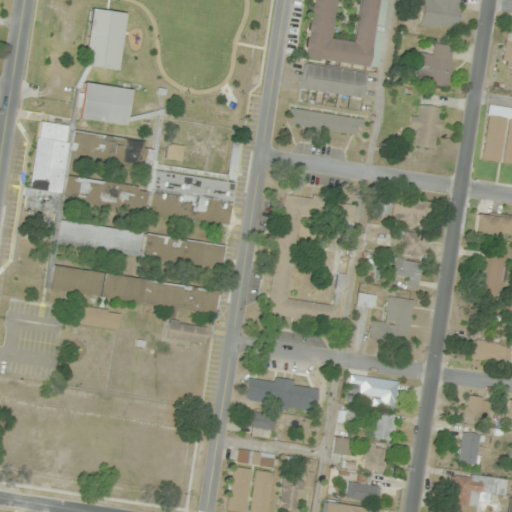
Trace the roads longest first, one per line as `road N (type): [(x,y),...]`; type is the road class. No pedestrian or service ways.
road 1 (residential): [(413,511),(490,0)]
road 2 (residential): [(234,344),(287,0)]
road 3 (residential): [(511,387),(234,344)]
road 4 (residential): [(511,196),(263,155)]
road 5 (residential): [(234,344),(209,511)]
road 6 (tertiary): [(0,151),(23,0)]
